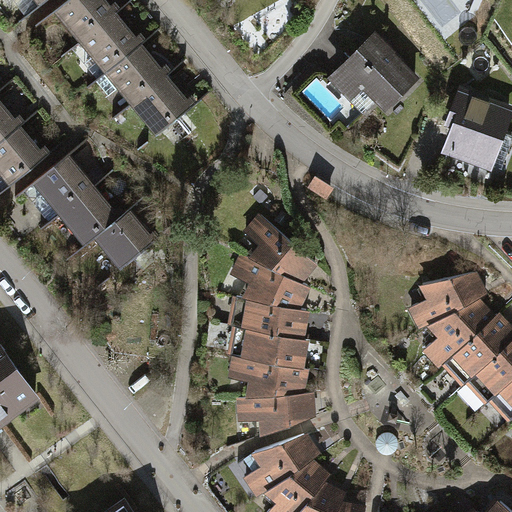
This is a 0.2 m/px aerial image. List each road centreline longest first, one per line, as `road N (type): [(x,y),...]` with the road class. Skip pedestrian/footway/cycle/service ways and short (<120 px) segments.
road 1 (residential): [(0,264),(199,511)]
road 2 (residential): [(511,223),(442,216),(383,196),(293,141),(249,99)]
road 3 (residential): [(249,99),(166,0)]
road 4 (residential): [(249,99),(314,29),(328,0)]
